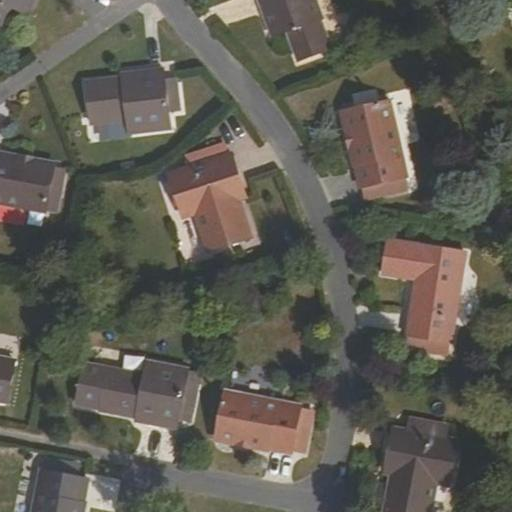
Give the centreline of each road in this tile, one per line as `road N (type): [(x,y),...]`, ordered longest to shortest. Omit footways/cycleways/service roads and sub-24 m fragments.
road 1 (residential): [(166,0),(294,160),(329,246),(347,363),(324,508)]
road 2 (residential): [(324,508),(135,472)]
road 3 (residential): [(137,0),(0,98)]
road 4 (residential): [(135,472),(0,442)]
